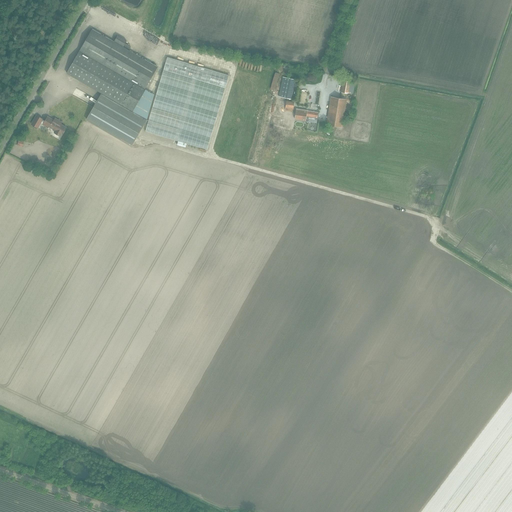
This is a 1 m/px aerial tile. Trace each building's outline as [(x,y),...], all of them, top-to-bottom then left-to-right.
[(157,67),(155,66),(123,47),(126,41),(117,36),(114,42),(92,29),(67,73),(103,94),(88,120),(132,145),(147,119),(154,95),(145,90),(146,89),(144,88),(157,67)] [(207,150),(229,76),(167,57),(145,131),(178,141),(177,145),(186,147),(187,144),(207,150)] [(279,97),(291,99),(295,80),(283,77),(279,97)] [(341,92),(353,94),(355,82),(343,80),(341,92)] [(75,92),(72,98),(80,101),(82,95),(75,92)] [(326,125),(342,128),(347,99),(331,97),(326,125)] [(293,110),(294,102),(286,101),(285,109),(293,110)] [(296,109),(295,119),(305,120),(309,121),(309,119),(317,120),(317,118),(318,113),(307,111),(296,109)] [(37,116),(32,124),(38,128),(43,119),(37,116)] [(43,125),(48,128),(49,126),(56,129),(54,133),(60,136),(62,134),(66,127),(61,124),(62,122),(55,118),(54,120),(47,117),(43,125)]
